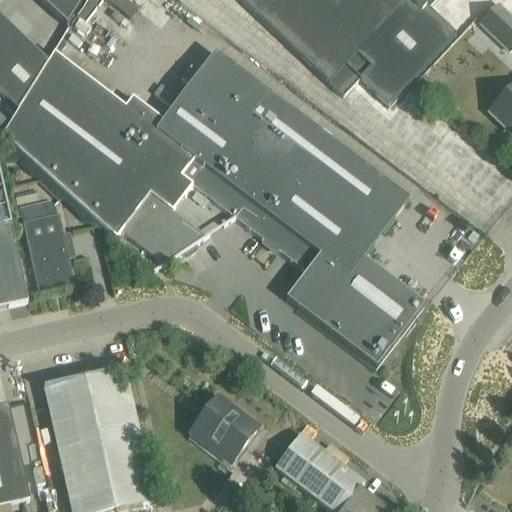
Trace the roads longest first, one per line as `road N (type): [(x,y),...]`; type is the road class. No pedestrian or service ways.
road 1 (unclassified): [(436,476),(381,456),(203,322),(174,311),(0,345)]
road 2 (unclassified): [(436,476),(449,388),(474,336),(511,291)]
